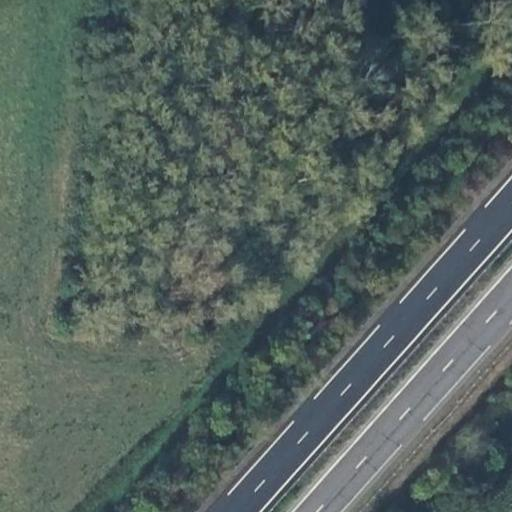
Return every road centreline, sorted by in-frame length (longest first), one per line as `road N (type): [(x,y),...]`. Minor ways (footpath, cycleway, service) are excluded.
road 1 (trunk): [(511,204),(237,511)]
road 2 (track): [(511,45),(273,320)]
road 3 (trunk): [(316,511),(511,293)]
